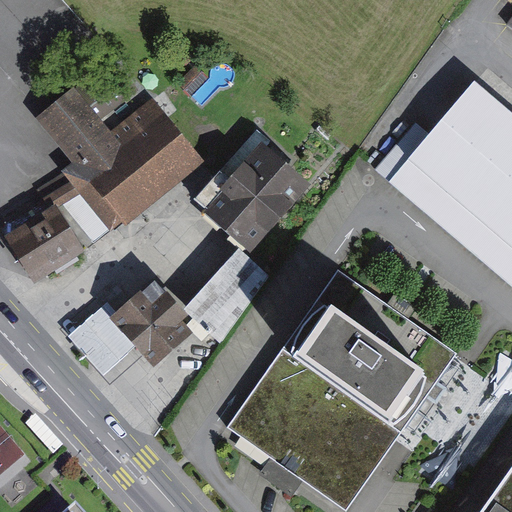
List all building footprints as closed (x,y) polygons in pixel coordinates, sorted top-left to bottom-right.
[(218,140),(165,84),(127,120),(75,64),(45,93),(90,142),(82,149),(141,212),(218,140)] [(397,159),(511,258),(511,112),(469,76),(397,159)] [(335,156),(280,105),(240,148),(245,171),(229,187),(271,225),(276,220),(335,156)] [(7,214),(47,268),(114,219),(74,166),(7,214)] [(195,309),(221,335),(267,289),(241,263),(195,309)] [(229,429),(342,510),(457,352),(344,271),(229,429)] [(164,293),(153,282),(109,323),(149,367),(187,332),(179,324),(191,313),(169,289),(164,293)] [(511,511),(511,459),(476,511),(511,511)]
